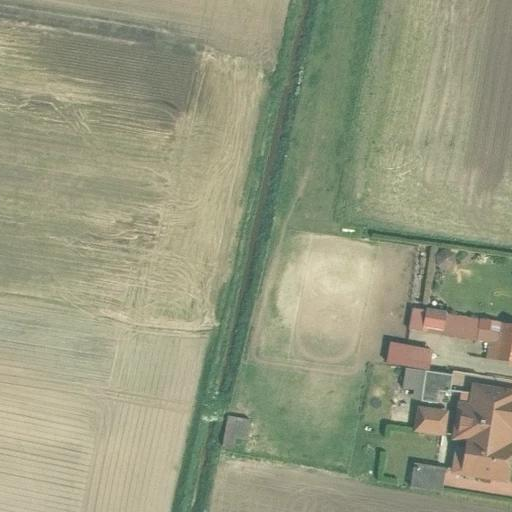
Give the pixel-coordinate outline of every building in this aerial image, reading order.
[(406,331),(489,345),(493,322),(410,308),(406,331)] [(511,361),(511,325),(493,322),(489,345),(487,357),(511,361)] [(449,373),(421,370),(417,400),(434,403),(436,390),(447,392),(449,373)] [(511,410),(511,388),(470,383),(467,402),(451,400),(447,434),(462,436),(461,444),(451,443),(447,474),(502,482),(511,410)] [(442,410),(415,406),(412,429),(439,433),(442,410)] [(239,437),(248,438),(252,420),(230,416),(224,447),(237,450),(239,437)]
